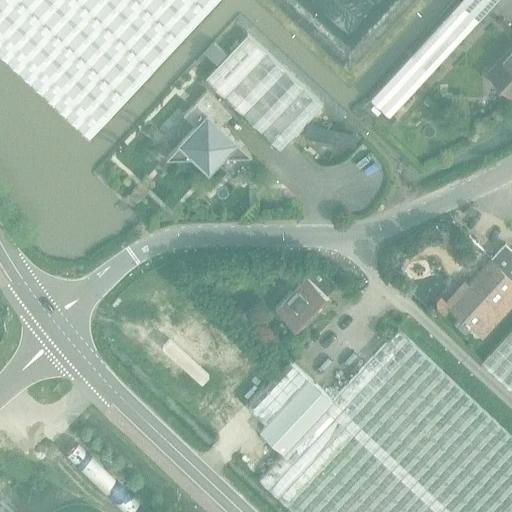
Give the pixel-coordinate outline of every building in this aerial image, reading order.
[(0,0),(0,51),(89,134),(213,0),(0,0)] [(497,0),(460,0),(370,98),(389,116),(497,0)] [(206,78),(280,148),(322,103),(248,34),(206,78)] [(511,47),(488,73),(511,94),(511,47)] [(183,114),(196,126),(165,159),(198,158),(209,168),(219,157),(252,156),(215,121),(227,109),(206,90),(183,114)] [(350,130),(350,129),(348,121),(346,117),(344,114),(337,110),(329,108),(325,109),(321,110),(315,114),(312,117),(310,121),(309,129),(310,136),(314,142),(317,145),(320,148),(328,150),(335,149),(340,147),(343,145),(346,141),(348,137),(350,130)] [(468,239),(456,251),(468,263),(480,251),(468,239)] [(511,285),(511,256),(501,247),(449,304),(461,315),(454,323),(465,334),(470,328),(482,338),(494,325),(484,316),(511,285)] [(207,290),(219,277),(207,265),(194,278),(207,290)] [(307,276),(276,308),(298,329),(329,296),(326,294),(336,284),(316,265),(308,265),(302,272),(307,276)] [(511,511),(511,436),(397,329),(333,400),(284,453),(260,479),(294,511),(511,511)] [(511,329),(482,363),(511,390),(511,329)] [(333,400),(297,366),(289,358),(246,404),(254,412),(265,422),(258,429),(284,453),(333,400)] [(15,511),(3,499),(0,502),(0,511),(15,511)] [(122,511),(110,501),(99,511),(122,511)]
